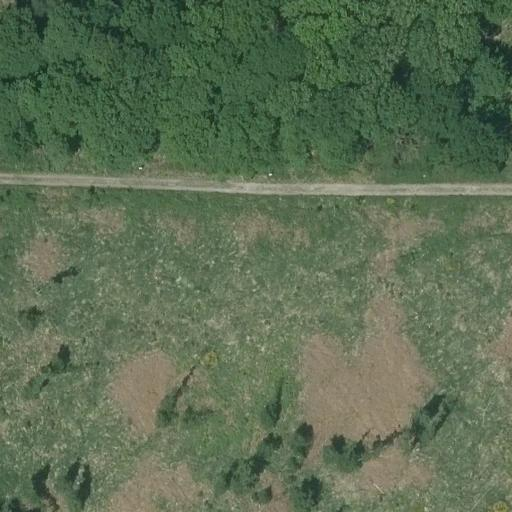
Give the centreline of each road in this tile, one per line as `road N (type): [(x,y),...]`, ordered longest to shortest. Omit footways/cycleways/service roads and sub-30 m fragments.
road 1 (track): [(0,181),(511,199)]
road 2 (track): [(0,109),(193,0)]
